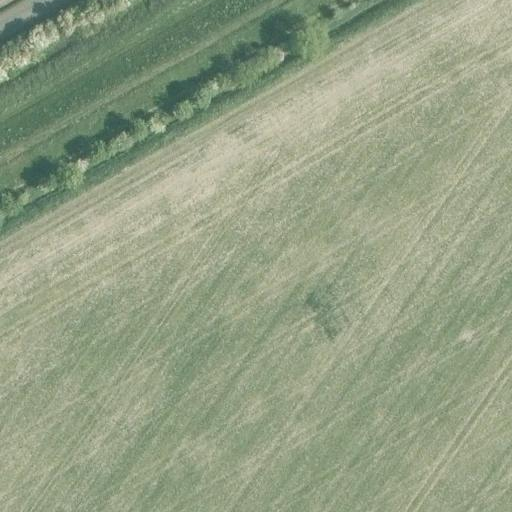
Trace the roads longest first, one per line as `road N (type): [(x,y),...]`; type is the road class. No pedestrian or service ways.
road 1 (unknown): [(0,198),(346,0)]
road 2 (track): [(0,122),(213,0)]
